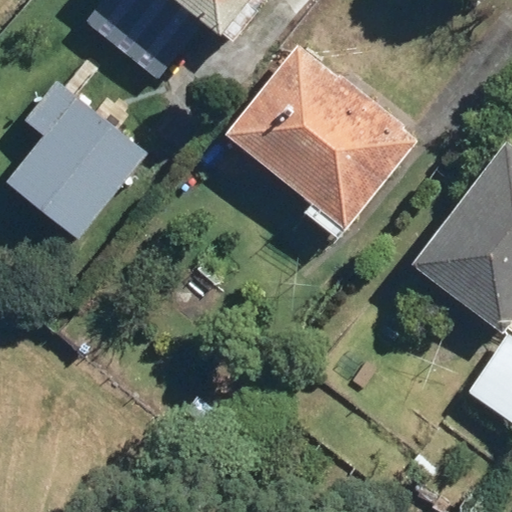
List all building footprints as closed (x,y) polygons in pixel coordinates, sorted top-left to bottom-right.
[(101,0),(92,11),(132,45),(170,0),(173,0),(213,33),(240,0),(101,0)] [(297,43),(223,132),(341,228),(415,139),(297,43)] [(149,130),(123,167),(157,191),(184,155),(149,130)] [(511,146),(502,139),(406,261),(495,331),(511,308),(511,146)] [(251,187),(213,157),(183,194),(220,224),(251,187)] [(511,337),(500,330),(461,391),(511,424),(511,422),(511,337)]
